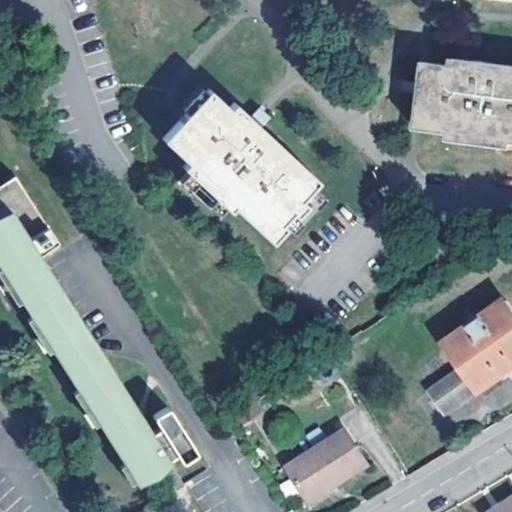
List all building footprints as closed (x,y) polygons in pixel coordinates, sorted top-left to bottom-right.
[(453,66),(428,63),(425,88),(419,130),(452,134),(451,141),(511,148),(511,66),(455,59),(453,66)] [(182,117),(163,137),(189,161),(185,166),(229,209),(234,205),(272,240),(285,227),(281,222),(292,211),(296,214),(305,204),(300,198),(317,180),(254,120),(235,102),(229,107),(209,88),(182,117)] [(163,464),(171,459),(178,454),(182,461),(197,452),(169,406),(154,415),(160,426),(152,432),(39,254),(29,238),(48,225),(16,175),(0,185),(0,287),(11,304),(26,296),(140,478),(163,464)] [(58,241),(48,225),(29,238),(39,254),(58,241)] [(483,314),(466,325),(468,329),(446,344),(463,368),(431,391),(446,412),(479,391),(481,394),(504,378),(504,380),(511,374),(511,308),(507,301),(485,316),(483,314)] [(461,319),(466,325),(483,314),(479,307),(461,319)] [(348,431),(290,467),(311,501),(368,464),(348,431)] [(187,485),(171,459),(163,464),(179,490),(187,485)] [(199,492),(214,481),(205,469),(190,481),(199,492)]
